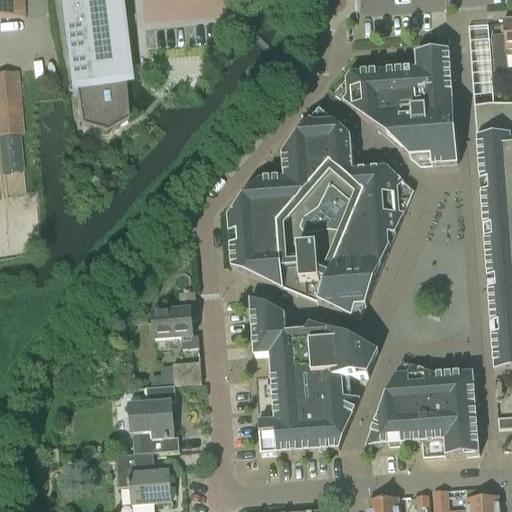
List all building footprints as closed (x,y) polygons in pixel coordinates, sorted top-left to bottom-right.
[(0,0),(0,19),(23,18),(21,0),(0,0)] [(61,0),(64,16),(113,10),(119,9),(118,0),(61,0)] [(113,10),(64,16),(82,127),(106,134),(128,122),(126,102),(121,32),(115,33),(115,26),(115,25),(119,25),(118,17),(114,17),(113,10)] [(506,59),(511,58),(511,23),(503,24),(506,59)] [(450,54),(415,57),(416,72),(351,77),(334,97),(367,125),(421,172),(427,171),(458,169),(450,54)] [(0,138),(20,137),(22,137),(16,75),(0,76),(0,138)] [(511,106),(485,109),(475,110),(480,176),(486,262),(494,375),(511,373),(511,106)] [(228,219),(232,275),(283,297),(359,328),(389,257),(415,195),(389,172),(354,174),(351,140),(320,113),(282,157),(284,181),(260,182),(228,219)] [(20,137),(0,138),(0,171),(0,176),(24,174),(21,149),(20,137)] [(152,316),(154,343),(194,340),(193,323),(198,322),(196,296),(180,297),(181,314),(152,316)] [(274,423),(259,424),(261,459),(339,453),(360,402),(344,404),(343,384),(369,382),(379,357),(309,328),(305,337),(286,339),(285,317),(250,302),(254,360),(270,359),(271,376),(274,423)] [(173,368),(175,389),(202,387),(201,366),(173,368)] [(423,462),(480,458),(474,377),(435,380),(401,366),(366,451),(422,447),(423,454),(423,462)] [(152,439),(153,456),(179,454),(178,441),(174,442),(171,406),(176,406),(175,389),(150,392),(151,407),(133,408),(135,441),(152,439)] [(155,477),(153,456),(117,459),(120,490),(131,490),(133,508),(173,505),(170,475),(155,477)] [(435,497),(436,511),(500,511),(499,501),(468,503),(468,511),(451,511),(450,496),(435,497)] [(417,511),(428,510),(427,500),(417,501),(417,511)] [(370,504),(370,511),(400,511),(400,502),(370,504)]
